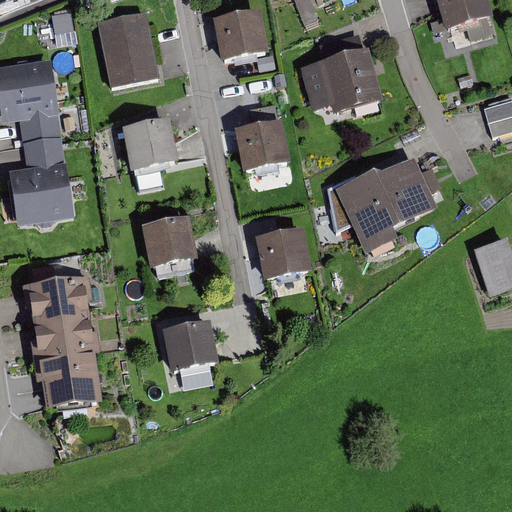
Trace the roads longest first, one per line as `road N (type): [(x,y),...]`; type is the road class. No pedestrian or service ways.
road 1 (residential): [(184,0),(244,300)]
road 2 (residential): [(392,0),(417,80),(464,171)]
